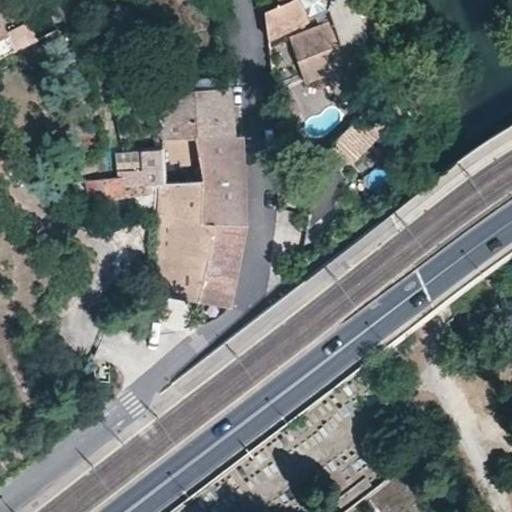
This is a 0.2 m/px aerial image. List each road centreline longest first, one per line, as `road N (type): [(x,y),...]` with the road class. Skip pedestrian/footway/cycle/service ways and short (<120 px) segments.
road 1 (residential): [(244,0),(267,180),(253,295),(241,313),(0,504)]
road 2 (primary): [(421,283),(128,511)]
